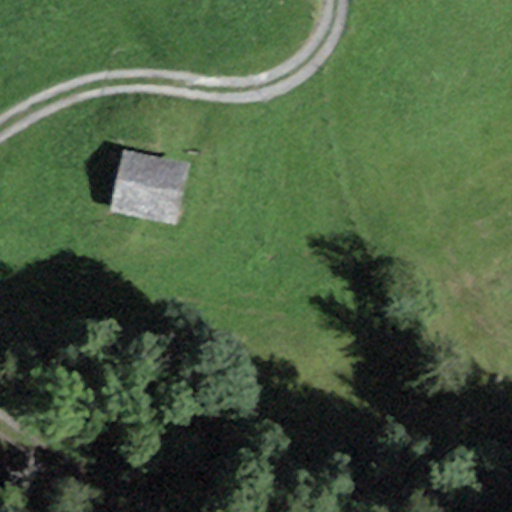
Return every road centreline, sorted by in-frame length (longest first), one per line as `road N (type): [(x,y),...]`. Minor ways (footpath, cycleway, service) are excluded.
road 1 (track): [(0,125),(84,86),(138,80),(245,88),(270,80),(325,40),(335,0)]
road 2 (track): [(316,511),(278,467),(0,382)]
